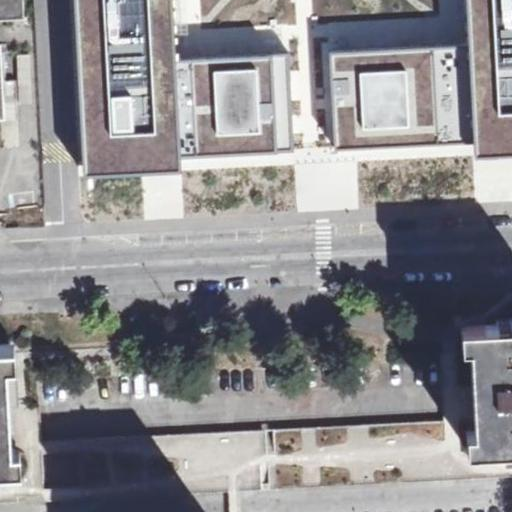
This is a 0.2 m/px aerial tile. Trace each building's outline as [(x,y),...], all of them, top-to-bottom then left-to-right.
[(0,14),(17,14),(16,0),(0,0),(0,117),(0,118),(0,115),(0,14)] [(68,0),(78,166),(174,160),(174,149),(289,143),(288,122),(287,117),(287,111),(286,97),(285,77),(284,48),(169,54),(169,42),(166,0),(68,0)] [(447,37),(324,43),(327,96),(329,141),(466,134),(466,141),(511,138),(511,0),(460,0),(462,36),(447,37)] [(16,82),(30,82),(30,52),(16,52),(16,77),(1,77),(1,109),(17,109),(16,82)] [(511,317),(495,318),(496,324),(465,326),(467,345),(473,344),(474,350),(478,427),(472,427),(473,449),(506,447),(507,451),(511,451),(511,317)] [(9,382),(8,362),(12,362),(12,343),(0,343),(0,466),(18,466),(17,447),(13,447),(9,382)] [(39,381),(9,382),(13,447),(17,447),(18,466),(0,466),(0,501),(226,490),(232,490),(236,490),(272,488),(511,476),(511,451),(507,451),(506,447),(473,449),(472,427),(478,427),(474,350),(440,352),(444,418),(268,428),(41,441),(39,381)]
